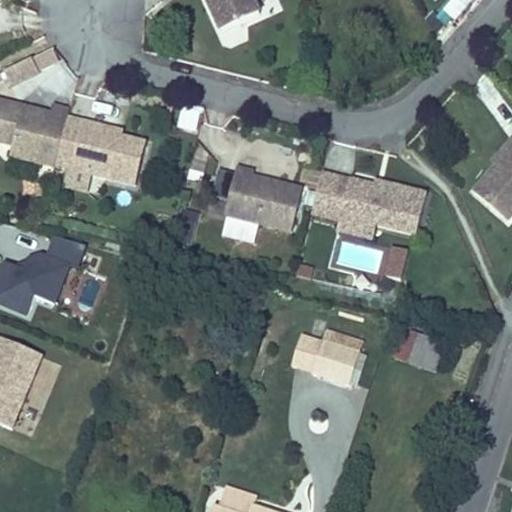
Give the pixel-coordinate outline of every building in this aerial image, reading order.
[(207,0),(208,1),(210,0),(213,0),(216,5),(211,8),(222,33),(261,16),(253,0),(207,0)] [(455,23),(473,5),(467,0),(456,0),(444,12),(455,23)] [(0,83),(9,79),(6,74),(0,76),(0,83)] [(47,139),(63,143),(71,112),(54,107),(52,115),(25,108),(24,112),(18,110),(19,107),(0,101),(0,143),(14,147),(11,158),(40,164),(47,139)] [(198,134),(202,113),(183,110),(179,130),(198,134)] [(136,187),(147,144),(122,138),(98,132),(100,126),(83,122),(71,171),(105,179),(136,187)] [(123,132),(100,126),(98,132),(122,138),(123,132)] [(511,216),(511,141),(511,143),(511,149),(498,166),(476,192),(509,220),(511,216)] [(498,166),(511,149),(511,143),(494,162),(498,166)] [(293,233),(304,190),(279,184),(278,190),(272,188),(274,182),(254,177),(255,172),(238,168),(226,216),(293,233)] [(101,196),(105,179),(71,171),(66,188),(101,196)] [(415,236),(426,195),(396,187),(394,192),(376,187),(323,174),(313,215),(341,222),(343,217),(377,226),(415,236)] [(394,192),(396,187),(377,182),(376,187),(394,192)] [(194,232),(198,215),(184,211),(179,229),(194,232)] [(373,240),(377,226),(343,217),(341,222),(339,232),(373,240)] [(191,244),(194,232),(179,229),(176,240),(191,244)] [(341,243),(338,266),(380,272),(383,248),(341,243)] [(17,269),(5,264),(0,277),(0,307),(30,319),(38,300),(58,308),(66,288),(73,269),(42,257),(17,269)] [(393,296),(397,278),(382,274),(378,293),(393,296)] [(329,332),(325,342),(358,352),(361,343),(329,332)] [(0,336),(0,423),(13,429),(45,356),(0,336)] [(437,374),(446,347),(417,337),(408,365),(437,374)] [(358,352),(325,342),(323,341),(313,374),(350,386),(350,385),(357,387),(367,356),(360,354),(361,353),(358,352)] [(229,490),(223,510),(229,511),(252,511),(254,507),(256,499),(229,490)]
